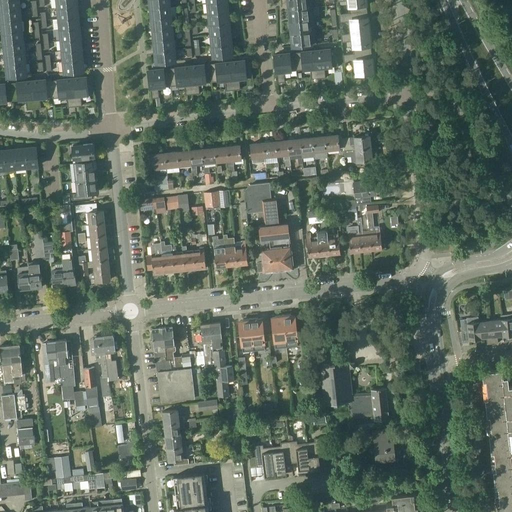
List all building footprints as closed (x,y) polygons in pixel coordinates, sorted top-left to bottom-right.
[(18,0),(0,0),(0,8),(0,12),(20,10),(18,0)] [(169,0),(149,0),(150,9),(170,7),(169,0)] [(312,0),(286,0),(287,6),(287,5),(288,5),(288,10),(313,7),(312,0)] [(337,0),(337,2),(348,0),(349,13),(367,11),(366,0),(337,0)] [(227,1),(207,3),(208,14),(228,12),(227,1)] [(77,5),(58,7),(59,18),(78,16),(77,5)] [(150,9),(151,20),(171,18),(170,7),(150,9)] [(313,7),(288,10),(290,22),(314,19),(313,7)] [(20,10),(0,12),(2,23),(21,21),(20,10)] [(339,14),(340,22),(350,21),(351,33),(351,34),(369,31),(367,11),(349,13),(339,14)] [(228,12),(208,14),(210,25),(229,22),(228,12)] [(78,16),(59,18),(60,29),(79,27),(78,16)] [(171,18),(151,20),(153,30),(172,28),(171,18)] [(315,31),(314,19),(290,22),(291,34),(315,31)] [(21,21),(2,23),(3,34),(22,32),(21,21)] [(229,22),(210,25),(211,35),(230,33),(229,22)] [(80,38),(79,27),(60,29),(61,40),(80,38)] [(172,28),(153,30),(154,41),(173,39),(172,28)] [(292,46),(317,44),(315,31),(291,34),(292,46)] [(351,33),(341,34),(342,42),(352,41),(353,53),(353,54),(371,52),(369,31),(351,34),(351,33)] [(4,44),(23,42),(22,32),(3,34),(4,44)] [(231,44),(230,33),(211,35),(212,46),(231,44)] [(80,38),(61,40),(62,51),(82,49),(80,38)] [(173,39),(154,41),(155,52),(174,50),(173,39)] [(23,42),(4,44),(5,55),(24,53),(23,42)] [(231,44),(212,46),(213,57),(232,55),(231,44)] [(336,48),(316,50),(318,78),(326,77),(325,67),(338,66),(336,48)] [(82,49),(62,51),(63,62),(83,60),(82,49)] [(156,63),(175,61),(174,50),(155,52),(156,63)] [(316,50),(295,52),(297,70),(310,69),(311,79),(318,78),(316,50)] [(297,70),(295,52),(274,54),(277,83),(285,82),(284,72),(297,70)] [(353,54),(353,53),(343,54),(344,63),(354,62),(355,74),(374,72),(372,60),(371,52),(353,54)] [(6,66),(26,64),(24,53),(5,55),(6,66)] [(253,77),(251,59),(230,61),(233,90),(240,89),(239,79),(253,77)] [(63,62),(64,73),(84,71),(83,60),(63,62)] [(230,61),(210,63),(212,82),(225,80),(226,90),(233,90),(230,61)] [(210,63),(190,65),(193,94),(200,93),(199,83),(212,82),(210,63)] [(26,65),(26,64),(6,66),(7,77),(27,75),(26,65)] [(190,65),(169,68),(171,86),(184,84),(185,95),(193,94),(190,65)] [(158,87),(171,86),(169,68),(149,70),(152,98),(159,97),(158,87)] [(95,94),(93,76),(72,78),(75,106),(82,105),(81,95),(95,94)] [(52,78),(31,80),(34,109),(41,108),(40,98),(53,97),(53,98),(52,78)] [(72,78),(52,80),(52,78),(53,98),(67,97),(68,107),(75,106),(72,78)] [(31,80),(11,83),(13,101),(26,99),(27,110),(34,109),(31,80)] [(0,102),(13,101),(11,83),(0,83),(0,112),(1,112),(0,104),(0,102)] [(345,157),(344,151),(343,138),(343,139),(338,139),(337,135),(324,136),(326,150),(344,148),(345,157)] [(327,155),(326,150),(324,136),(312,137),(314,151),(315,156),(315,158),(327,157),(327,155)] [(344,151),(371,148),(370,136),(354,137),(354,143),(350,143),(349,137),(343,138),(344,151)] [(312,137),(300,138),(302,158),(310,157),(315,156),(314,151),(312,137)] [(302,158),(300,138),(288,140),(289,154),(290,158),(298,158),(298,164),(303,164),(302,158)] [(290,158),(289,154),(288,140),(276,141),(277,155),(284,155),(284,159),(285,159),(286,166),(290,165),(290,158)] [(277,155),(276,141),(263,142),(265,156),(272,156),(274,167),(279,166),(277,155)] [(266,168),(265,156),(263,142),(251,144),(252,158),(260,157),(261,168),(266,168)] [(93,143),(73,145),(74,157),(75,157),(76,163),(75,163),(95,161),(94,161),(93,155),(94,155),(93,143)] [(240,145),(227,146),(228,160),(229,172),(234,171),(233,160),(241,159),(241,158),(245,158),(244,149),(240,149),(240,145)] [(36,146),(24,147),(26,167),(38,166),(36,146)] [(216,162),(228,160),(227,146),(215,147),(216,162)] [(24,147),(14,149),(16,168),(26,167),(24,147)] [(204,163),(216,162),(215,147),(202,149),(204,163)] [(344,151),(345,157),(351,156),(352,162),(356,161),(357,161),(372,160),(371,148),(344,151)] [(14,149),(3,150),(5,169),(16,168),(14,149)] [(190,150),(192,164),(193,175),(197,175),(196,164),(204,163),(202,149),(190,150)] [(179,165),(191,164),(192,164),(190,150),(178,151),(179,165)] [(166,167),(165,153),(164,153),(163,151),(158,152),(158,153),(153,154),(154,170),(160,170),(160,167),(166,167)] [(166,167),(179,165),(178,151),(165,153),(166,167)] [(75,163),(77,181),(97,179),(95,161),(75,163)] [(206,184),(214,183),(213,176),(211,176),(211,173),(210,173),(209,167),(204,167),(205,174),(206,184)] [(159,176),(159,172),(155,173),(155,180),(154,180),(155,190),(169,189),(168,180),(167,175),(159,176)] [(93,198),(92,192),(98,191),(97,179),(77,181),(78,193),(72,193),(73,200),(93,198)] [(356,205),(357,205),(363,204),(371,203),(370,194),(376,193),(375,180),(354,183),(356,200),(348,201),(349,206),(356,205)] [(248,212),(263,211),(265,225),(260,226),(260,227),(254,228),(255,234),(261,233),(264,263),(258,263),(259,271),(264,270),(265,271),(279,270),(274,224),(271,198),(269,182),(250,184),(245,189),(248,212)] [(211,191),(204,192),(206,206),(213,205),(211,191)] [(187,194),(178,195),(179,208),(189,206),(188,203),(187,194)] [(179,208),(178,195),(167,197),(168,209),(179,208)] [(161,197),(155,198),(156,205),(156,209),(166,208),(165,197),(161,197)] [(274,224),(279,270),(293,268),(293,267),(298,267),(298,259),(292,259),(288,223),(281,224),(278,197),(271,198),(274,224)] [(156,205),(155,198),(140,200),(142,210),(147,209),(147,206),(156,205)] [(74,231),(71,204),(57,205),(63,261),(65,285),(76,283),(71,231),(74,231)] [(378,212),(377,205),(367,206),(370,231),(372,250),(382,249),(380,226),(374,227),(374,226),(373,212),(378,212)] [(193,215),(202,213),(201,206),(192,207),(193,215)] [(91,224),(104,223),(103,210),(89,212),(91,224)] [(325,210),(315,211),(316,219),(316,223),(326,222),(325,210)] [(308,211),(308,220),(316,219),(315,211),(308,211)] [(363,231),(362,228),(361,218),(358,218),(358,220),(358,225),(359,231),(361,251),(372,250),(370,231),(363,231)] [(92,236),(105,235),(104,223),(91,224),(92,236)] [(347,230),(348,229),(351,252),(361,251),(359,231),(358,225),(346,226),(347,230)] [(317,232),(318,237),(320,256),(330,255),(328,236),(327,231),(317,232)] [(311,238),(310,233),(306,233),(309,257),(320,256),(318,237),(311,238)] [(224,242),(225,247),(226,256),(227,266),(237,265),(235,246),(234,238),(228,238),(227,234),(224,235),(224,242)] [(93,249),(106,247),(105,235),(92,236),(93,249)] [(328,236),(330,255),(341,253),(339,235),(328,236)] [(37,257),(45,256),(43,242),(43,237),(35,237),(35,243),(37,257)] [(43,242),(45,256),(45,260),(51,260),(51,254),(54,253),(52,241),(43,242)] [(171,247),(171,244),(165,245),(165,241),(161,242),(162,254),(164,273),(175,272),(173,253),(172,247),(171,247)] [(242,246),(235,247),(237,265),(248,264),(246,241),(241,241),(242,246)] [(153,274),(164,273),(162,254),(161,242),(161,243),(151,244),(152,255),(147,255),(148,270),(153,269),(153,274)] [(218,242),(213,242),(216,267),(227,266),(226,257),(226,256),(225,247),(224,242),(218,243),(218,242)] [(10,249),(11,260),(19,259),(18,248),(17,244),(12,245),(12,249),(10,249)] [(173,253),(175,272),(185,271),(183,252),(176,252),(176,246),(175,246),(172,247),(173,253)] [(187,251),(186,246),(182,246),(183,252),(185,271),(196,269),(194,250),(187,251)] [(94,261),(108,260),(106,247),(93,249),(94,261)] [(200,247),(200,250),(194,250),(196,269),(206,268),(204,247),(200,247)] [(80,263),(81,275),(89,274),(88,267),(93,267),(95,267),(96,281),(97,281),(98,283),(104,280),(110,280),(108,260),(94,261),(86,262),(82,262),(81,263),(80,263)] [(54,286),(65,285),(63,261),(51,263),(54,286)] [(31,288),(42,287),(39,262),(28,263),(29,266),(31,288)] [(29,266),(28,266),(18,267),(18,269),(20,289),(31,288),(29,266)] [(0,275),(0,291),(8,291),(6,270),(1,271),(1,275),(0,275)] [(511,313),(502,315),(504,336),(511,334),(511,313)] [(283,315),(287,347),(298,346),(296,324),(295,324),(294,315),(291,315),(291,314),(283,315)] [(275,348),(287,347),(283,315),(275,315),(275,317),(272,317),(273,326),(275,348)] [(503,336),(504,336),(502,315),(501,315),(501,319),(491,320),(494,343),(498,343),(498,336),(503,335),(503,336)] [(481,338),(479,321),(478,316),(467,317),(467,319),(460,319),(462,332),(468,331),(469,340),(481,338)] [(250,318),(254,351),(265,349),(263,327),(262,327),(261,319),(258,319),(258,317),(250,318)] [(242,352),(254,351),(250,318),(242,319),(242,321),(240,321),(240,330),(242,352)] [(487,344),(494,343),(491,320),(479,321),(481,338),(486,337),(487,344)] [(220,322),(211,323),(214,351),(221,350),(221,348),(221,346),(222,346),(222,341),(222,340),(221,331),(220,322)] [(211,323),(201,324),(201,328),(203,343),(203,347),(204,348),(204,354),(204,356),(205,361),(215,360),(214,351),(211,323)] [(172,327),(163,328),(166,360),(170,360),(171,363),(171,364),(175,363),(173,352),(175,351),(176,350),(176,346),(174,345),(172,327)] [(166,360),(163,328),(153,329),(155,347),(158,371),(171,369),(171,364),(171,363),(170,360),(166,360)] [(113,376),(111,355),(110,352),(116,352),(114,334),(104,335),(109,376),(108,376),(109,383),(115,382),(115,383),(119,383),(118,375),(113,376)] [(110,391),(109,383),(108,376),(109,376),(104,335),(94,336),(95,341),(91,342),(92,355),(96,354),(97,360),(101,359),(103,377),(100,377),(103,396),(110,395),(110,391)] [(62,387),(66,386),(75,385),(71,341),(66,341),(66,339),(57,340),(56,340),(61,377),(62,387)] [(54,377),(61,377),(57,340),(47,341),(47,343),(42,344),(45,370),(54,369),(54,377)] [(20,344),(10,345),(14,382),(14,386),(17,386),(17,383),(22,383),(21,374),(25,374),(24,366),(22,366),(21,353),(25,353),(24,345),(20,346),(20,344)] [(5,383),(14,382),(10,345),(0,345),(2,364),(5,383)] [(221,350),(214,351),(215,360),(215,362),(215,364),(216,370),(219,396),(229,395),(228,380),(234,379),(233,364),(225,365),(224,349),(221,350)] [(182,354),(183,368),(184,368),(191,367),(191,365),(190,353),(182,354)] [(374,415),(374,420),(389,418),(386,387),(371,389),(371,392),(352,394),(350,368),(355,368),(355,362),(349,362),(349,358),(320,361),(324,403),(331,403),(331,406),(338,405),(337,402),(348,401),(349,418),(374,415)] [(84,368),(87,396),(88,407),(90,419),(99,418),(99,415),(101,415),(97,385),(95,367),(84,368)] [(160,389),(161,402),(196,397),(195,396),(203,395),(201,373),(200,367),(191,368),(191,367),(184,368),(183,368),(171,369),(158,371),(159,383),(157,384),(158,390),(160,389)] [(503,378),(503,376),(502,370),(482,372),(483,382),(486,381),(488,399),(485,400),(487,417),(490,417),(492,435),(489,435),(491,454),(494,453),(496,471),(493,471),(495,489),(498,489),(500,507),(497,507),(497,511),(511,511),(511,386),(509,387),(508,378),(503,378)] [(2,385),(3,393),(12,392),(11,384),(2,385)] [(23,396),(22,390),(15,391),(16,397),(15,397),(17,410),(29,409),(27,395),(23,396)] [(74,391),(76,406),(85,405),(83,390),(74,391)] [(17,410),(15,397),(15,393),(2,395),(4,419),(17,417),(17,410)] [(198,401),(199,411),(218,409),(217,399),(198,401)] [(262,416),(274,415),(273,403),(261,405),(262,416)] [(243,408),(233,409),(234,422),(245,421),(243,408)] [(178,417),(177,410),(162,411),(164,424),(179,422),(184,421),(183,416),(178,417)] [(17,419),(19,445),(35,444),(32,418),(17,419)] [(165,436),(180,434),(179,428),(185,427),(184,421),(179,422),(164,424),(165,436)] [(386,442),(384,430),(372,431),(375,462),(395,460),(393,441),(386,442)] [(181,441),(180,434),(165,436),(167,448),(182,446),(187,446),(186,440),(181,441)] [(306,443),(309,471),(320,470),(319,459),(320,459),(325,459),(323,437),(314,438),(314,442),(306,443)] [(288,441),(291,463),(297,462),(297,463),(298,466),(298,472),(309,471),(306,443),(297,444),(297,440),(288,441)] [(272,447),(275,475),(286,474),(285,463),(291,463),(288,441),(280,442),(280,446),(272,447)] [(121,467),(130,466),(128,444),(118,445),(121,467)] [(263,448),(263,445),(254,446),(257,467),(261,466),(263,466),(264,476),(275,475),(272,447),(263,448)] [(168,461),(183,459),(182,452),(187,451),(187,446),(182,446),(167,448),(168,461)] [(88,471),(95,470),(92,450),(86,451),(88,471)] [(54,457),(56,473),(56,478),(57,478),(63,477),(64,477),(72,476),(73,476),(72,471),(71,471),(69,455),(61,456),(54,457)] [(96,484),(104,483),(105,483),(104,472),(103,472),(96,473),(96,480),(96,484)] [(105,483),(104,483),(104,484),(112,483),(112,478),(111,472),(107,472),(104,472),(105,483)] [(206,511),(202,473),(176,476),(177,484),(174,484),(176,494),(178,493),(179,500),(176,500),(177,509),(181,508),(181,511),(206,511)] [(88,474),(80,475),(80,481),(81,489),(89,488),(88,480),(88,474)] [(121,490),(137,488),(136,479),(120,481),(121,490)] [(24,488),(25,495),(25,500),(32,500),(31,487),(28,488),(24,488)] [(411,499),(410,493),(391,495),(392,503),(386,503),(387,509),(384,510),(384,511),(275,511),(274,506),(269,507),(269,511),(417,511),(417,506),(414,506),(414,499),(411,499)] [(114,499),(106,500),(107,505),(107,511),(115,511),(115,504),(114,499)] [(98,501),(98,502),(99,506),(99,511),(107,511),(107,505),(106,500),(98,501)] [(74,503),(75,509),(75,511),(83,511),(83,508),(82,502),(74,503)] [(91,507),(91,511),(99,511),(99,506),(98,502),(91,503),(91,507)] [(123,505),(123,503),(115,504),(115,511),(128,511),(128,505),(123,505)]
